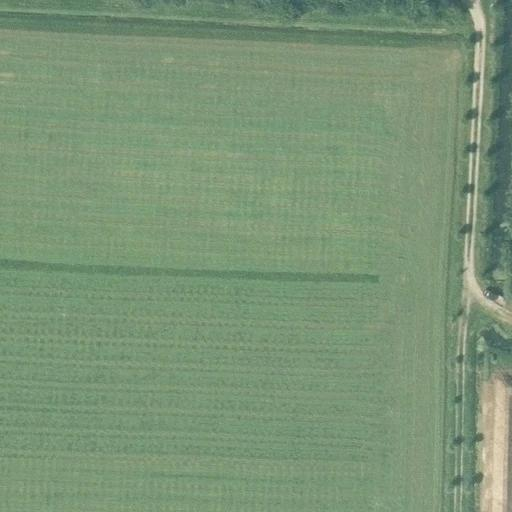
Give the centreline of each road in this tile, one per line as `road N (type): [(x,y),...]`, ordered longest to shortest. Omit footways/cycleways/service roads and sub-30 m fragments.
road 1 (track): [(465,293),(479,0)]
road 2 (track): [(465,293),(457,511)]
